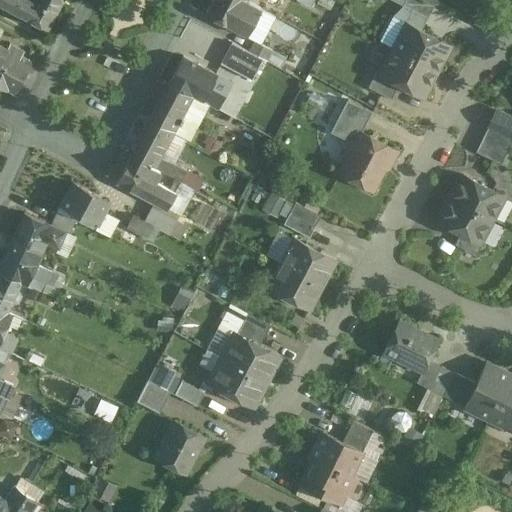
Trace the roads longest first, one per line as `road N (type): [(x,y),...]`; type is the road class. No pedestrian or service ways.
road 1 (residential): [(379,263),(198,511)]
road 2 (residential): [(30,129),(99,165),(183,0)]
road 3 (residential): [(511,43),(471,84),(379,263)]
road 4 (residential): [(511,327),(379,263)]
road 5 (residential): [(96,0),(30,129)]
